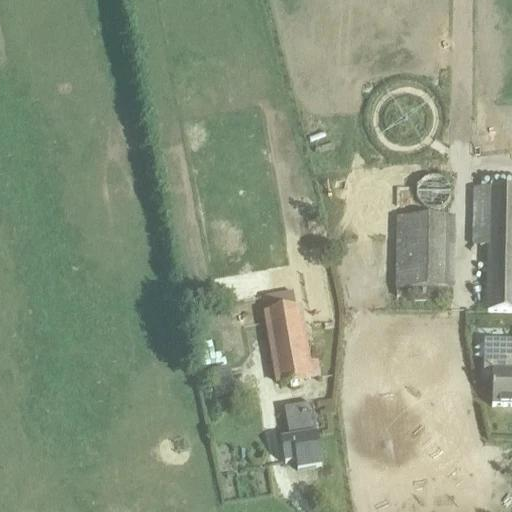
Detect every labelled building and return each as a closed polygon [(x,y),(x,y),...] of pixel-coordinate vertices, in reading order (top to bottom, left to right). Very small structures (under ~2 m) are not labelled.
[(437,204),(446,196),(438,185),(428,193),(437,204)] [(511,194),(472,194),(472,252),(486,252),(486,318),(511,317),(511,194)] [(455,224),(397,223),(395,302),(414,303),(414,306),(454,306),(455,224)] [(268,318),(263,319),(276,392),(321,384),(318,367),(310,369),(301,312),(296,313),(293,297),(265,302),(268,318)] [(511,346),(484,346),(483,379),(492,379),(491,413),(511,414),(511,346)] [(230,373),(211,376),(215,403),(235,399),(230,373)] [(289,443),(280,445),(284,469),(296,467),(297,476),(322,472),(312,410),(284,414),(289,443)]
